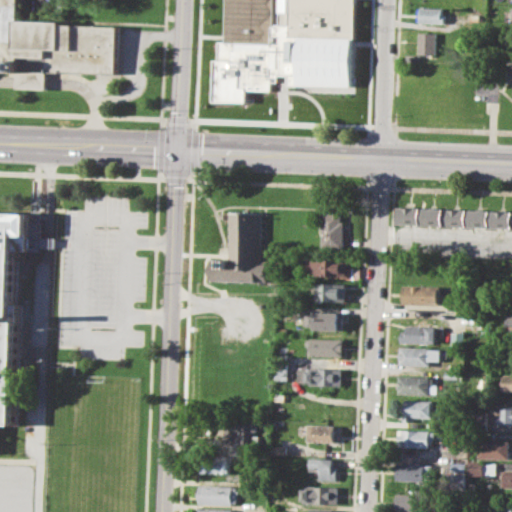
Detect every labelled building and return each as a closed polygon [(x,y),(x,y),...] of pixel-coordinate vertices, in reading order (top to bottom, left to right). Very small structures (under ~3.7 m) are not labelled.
[(0,67),(0,0),(20,0),(20,18),(64,20),(64,24),(122,26),(120,73),(0,67)] [(140,0),(140,13),(104,12),(104,0),(140,0)] [(228,0),(276,0),(276,25),(295,26),(294,36),(280,35),(281,44),(286,44),(286,75),(280,75),(280,82),(273,81),(273,90),(248,89),(248,97),(240,97),(240,86),(235,81),(226,81),(226,73),(233,74),(234,49),(238,49),(239,43),(227,42),(228,0)] [(417,6),(454,8),(453,23),(417,22),(417,6)] [(421,31),(439,32),(438,55),(420,54),(421,31)] [(398,206),(511,210),(511,229),(398,225),(398,206)] [(231,211),(263,211),(263,260),(270,261),(270,281),(209,280),(209,257),(230,257),(231,211)] [(0,212),(33,214),(31,249),(18,249),(16,303),(21,304),(16,423),(0,422),(0,212)] [(324,212),(343,213),(342,221),(345,221),(345,247),(323,246),(324,212)] [(313,257),(349,259),(348,276),(304,274),(304,263),(312,263),(313,257)] [(318,283),(347,284),(347,301),(317,300),(318,283)] [(404,284),(441,286),(441,304),(404,302),(404,284)] [(307,314),(318,314),(318,310),(347,311),(347,329),(317,328),(318,325),(307,325),(307,314)] [(409,325),(438,325),(438,343),(403,342),(403,330),(409,331),(409,325)] [(453,331),(465,331),(465,346),(453,345),(453,331)] [(313,337),(346,339),(345,356),(312,355),(313,337)] [(402,347),(443,349),(443,360),(432,359),(432,366),(402,364),(402,347)] [(301,368),(345,369),(345,385),(311,384),(311,380),(301,380),(301,368)] [(447,370),(462,371),(461,379),(447,379),(447,370)] [(401,375),(436,376),(436,384),(440,384),(440,394),(401,393),(401,375)] [(407,399),(436,400),(436,407),(442,407),(442,417),(415,416),(415,420),(407,420),(407,399)] [(505,405),(511,405),(511,423),(499,423),(499,413),(505,413),(505,405)] [(476,411),(490,412),(489,426),(476,425),(476,411)] [(236,421),(259,422),(258,445),(236,445),(236,421)] [(311,424),(338,424),(337,440),(310,440),(311,424)] [(401,429),(437,430),(437,440),(433,440),(433,447),(400,446),(401,429)] [(481,440),(511,441),(511,458),(480,457),(481,440)] [(273,443),(289,444),(289,454),(273,454),(273,443)] [(234,456),(203,455),(203,472),(234,473),(234,456)] [(313,458),(335,458),(335,465),(340,466),(339,479),(322,478),(322,470),(312,470),(313,458)] [(453,461),(468,462),(468,474),(452,474),(453,461)] [(472,461),(498,462),(498,475),(472,474),(472,461)] [(400,462),(432,464),(432,480),(400,479),(400,462)] [(202,484),(241,486),(240,503),(202,502),(202,484)] [(307,486),(340,487),(339,503),(306,502),(307,486)] [(399,492),(432,493),(432,511),(398,509),(399,492)]
